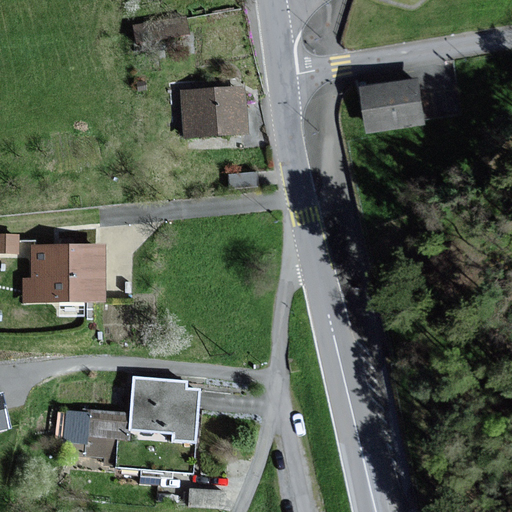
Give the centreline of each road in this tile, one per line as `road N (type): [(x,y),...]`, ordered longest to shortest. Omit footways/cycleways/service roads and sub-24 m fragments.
road 1 (tertiary): [(311,239),(376,511)]
road 2 (residential): [(283,76),(511,38)]
road 3 (tertiary): [(283,76),(311,239)]
road 4 (unclassified): [(275,390),(287,279),(296,243),(311,239)]
road 5 (unclassified): [(238,511),(275,390)]
road 6 (unclassified): [(308,511),(275,390)]
